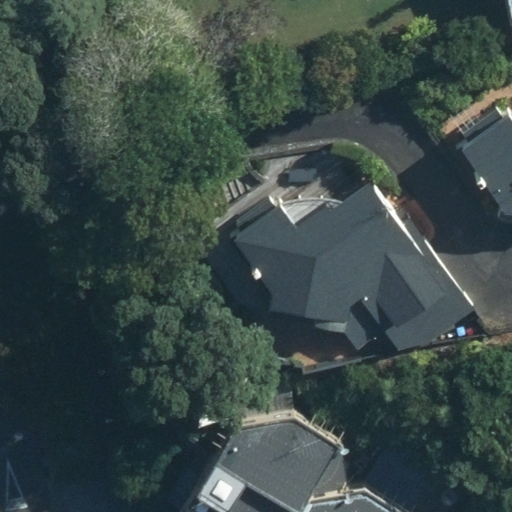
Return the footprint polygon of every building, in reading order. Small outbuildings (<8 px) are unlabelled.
[(511,0),(488,0),(497,42),(511,39),(511,0)] [(477,214),(511,225),(511,111),(439,148),(477,214)] [(266,201),(208,240),(258,311),(330,322),(384,379),(466,309),(345,181),(278,225),(266,201)] [(199,511),(276,511),(319,440),(275,410),(215,423),(170,495),(199,511)] [(378,511),(346,489),(286,502),(279,511),(378,511)]
